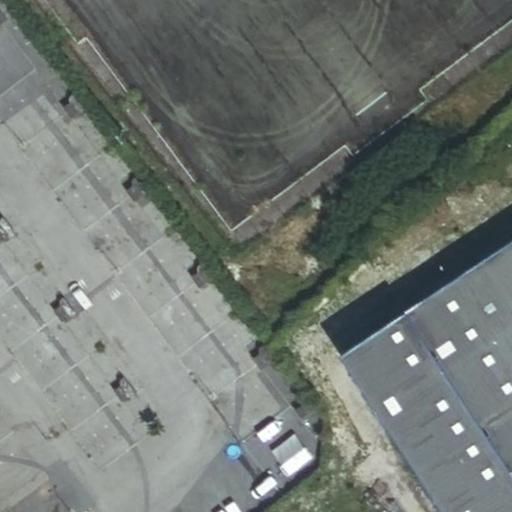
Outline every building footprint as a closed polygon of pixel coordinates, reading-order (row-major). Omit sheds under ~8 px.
[(84,110),(75,98),(70,102),(80,114),(84,110)] [(138,182),(133,185),(142,197),(147,193),(138,182)] [(5,221),(1,225),(10,237),(14,233),(5,221)] [(511,511),(511,239),(340,353),(445,511),(511,511)] [(212,280),(203,268),(198,272),(208,283),(212,280)] [(66,302),(61,305),(71,317),(75,313),(66,302)] [(274,362),(265,350),(260,353),(270,365),(274,362)] [(126,381),(121,385),(131,397),(135,393),(126,381)]
